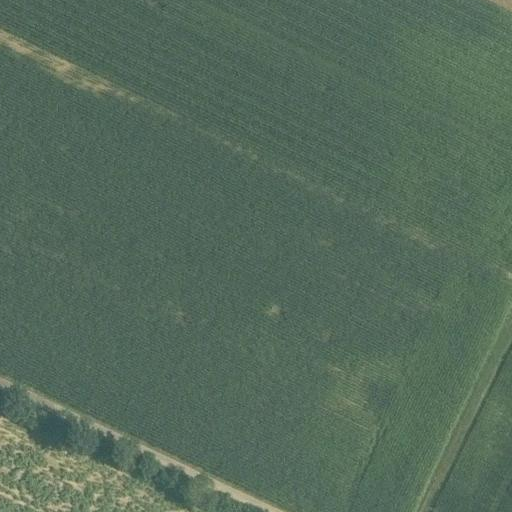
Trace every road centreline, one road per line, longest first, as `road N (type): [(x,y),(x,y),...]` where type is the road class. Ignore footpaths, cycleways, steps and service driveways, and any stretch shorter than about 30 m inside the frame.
road 1 (track): [(264,511),(0,386)]
road 2 (track): [(511,324),(421,511)]
